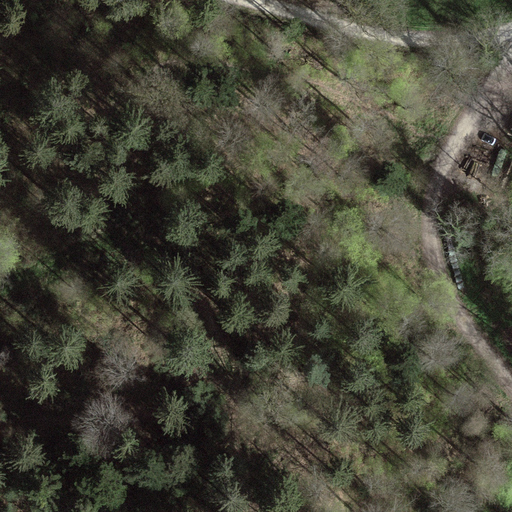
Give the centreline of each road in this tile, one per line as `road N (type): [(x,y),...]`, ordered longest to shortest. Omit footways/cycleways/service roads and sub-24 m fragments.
road 1 (track): [(511,391),(445,298),(423,230),(447,138),(511,50)]
road 2 (track): [(252,0),(429,36)]
